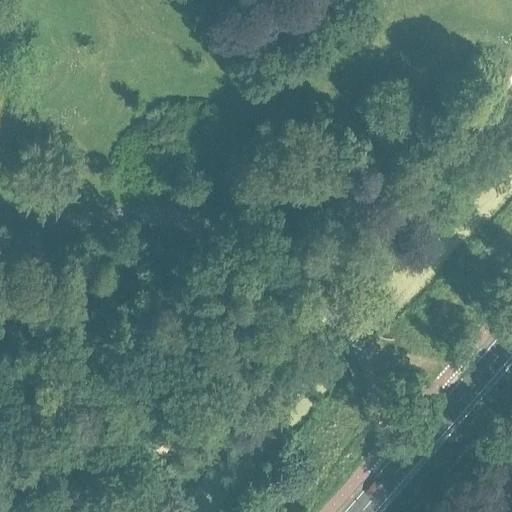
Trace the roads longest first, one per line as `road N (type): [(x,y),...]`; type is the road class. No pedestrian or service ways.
road 1 (residential): [(369,348),(277,273),(178,219),(59,224),(0,216)]
road 2 (primary): [(511,337),(357,511)]
road 3 (primary): [(397,511),(511,381)]
